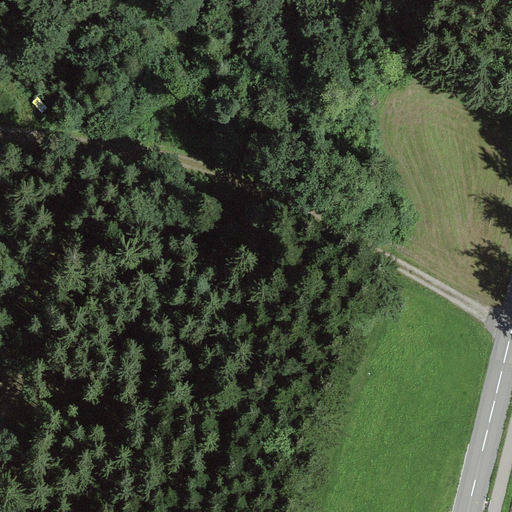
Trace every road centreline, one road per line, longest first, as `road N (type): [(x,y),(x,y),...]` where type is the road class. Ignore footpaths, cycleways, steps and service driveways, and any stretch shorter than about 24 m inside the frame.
road 1 (track): [(0,135),(243,175),(511,324)]
road 2 (tertiary): [(470,511),(511,344)]
